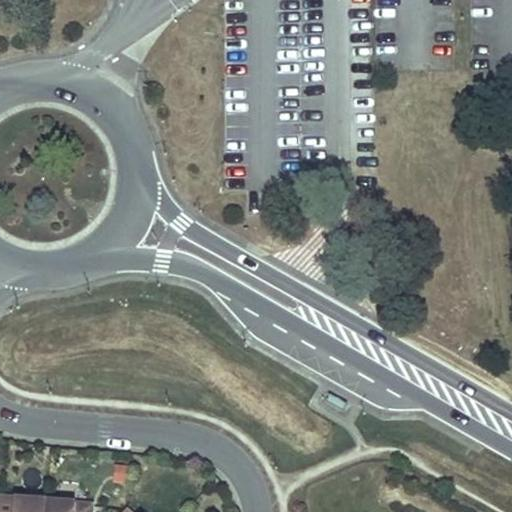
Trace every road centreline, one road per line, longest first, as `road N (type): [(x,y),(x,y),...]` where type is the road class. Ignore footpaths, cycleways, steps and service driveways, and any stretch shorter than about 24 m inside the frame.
road 1 (secondary): [(511,428),(283,298),(129,222)]
road 2 (residential): [(256,511),(257,491),(236,458),(200,435),(0,407)]
road 3 (secondary): [(129,222),(140,165),(116,113),(59,82),(22,84),(0,95)]
road 4 (secondary): [(5,263),(61,270),(88,261),(129,222)]
